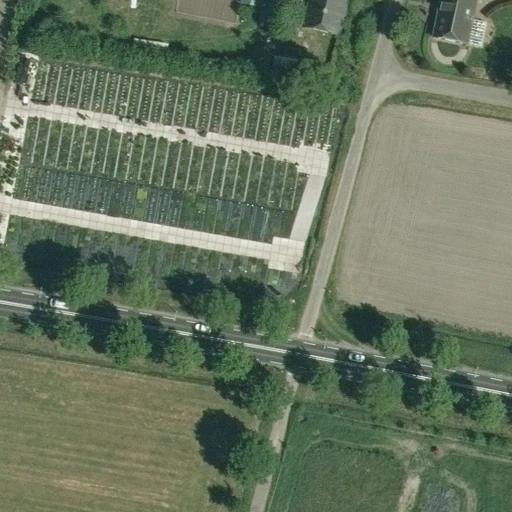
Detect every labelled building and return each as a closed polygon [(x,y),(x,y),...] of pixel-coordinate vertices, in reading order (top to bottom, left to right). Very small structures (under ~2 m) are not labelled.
[(240,0),(239,5),(260,10),(262,0),(240,0)] [(298,0),(303,0),(311,2),(304,28),(338,37),(346,0),(295,0),(299,1),(298,0)] [(477,0),(441,0),(433,39),(467,46),(477,0)] [(169,47),(150,45),(133,42),(130,63),(165,69),(166,63),(169,47)] [(263,81),(294,86),(298,62),(296,62),(296,60),(283,58),(282,60),(267,57),(263,81)]
